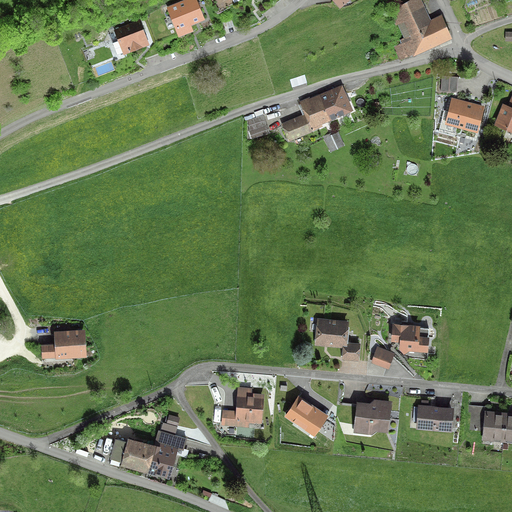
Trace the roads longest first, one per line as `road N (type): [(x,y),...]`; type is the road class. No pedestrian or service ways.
road 1 (residential): [(511,393),(207,366),(36,446)]
road 2 (residential): [(464,50),(270,100),(0,200)]
road 3 (residential): [(303,0),(243,36),(0,135)]
road 4 (residential): [(36,446),(218,511)]
